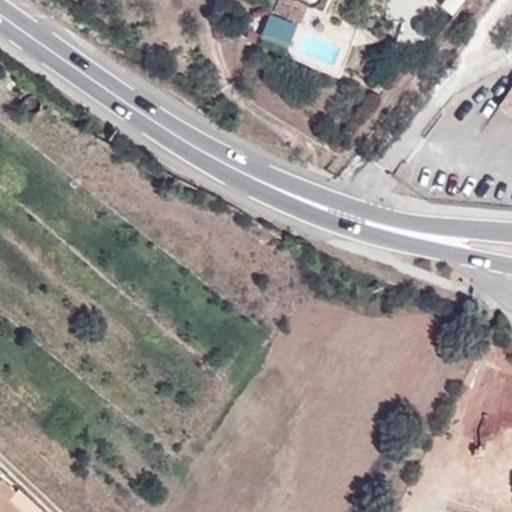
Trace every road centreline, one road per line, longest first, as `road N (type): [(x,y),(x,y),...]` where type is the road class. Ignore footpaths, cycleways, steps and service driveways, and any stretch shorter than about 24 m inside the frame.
road 1 (primary): [(21,29),(269,186)]
road 2 (residential): [(344,202),(501,0)]
road 3 (primary): [(269,186),(396,240),(511,264)]
road 4 (primary): [(511,235),(344,202)]
